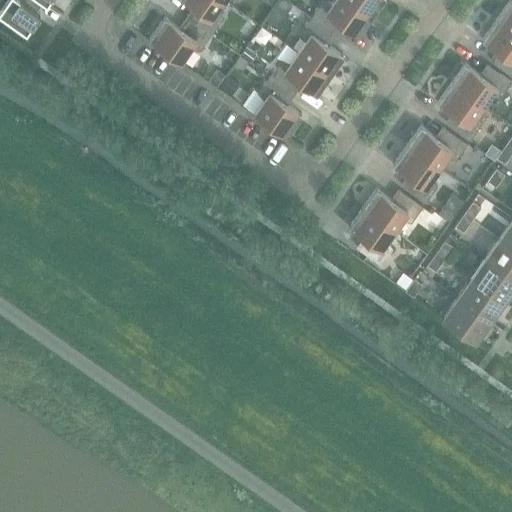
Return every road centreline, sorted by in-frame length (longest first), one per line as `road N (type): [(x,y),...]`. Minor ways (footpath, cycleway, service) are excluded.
road 1 (residential): [(440,0),(301,196),(80,39),(108,0)]
road 2 (unclassified): [(0,300),(281,511)]
